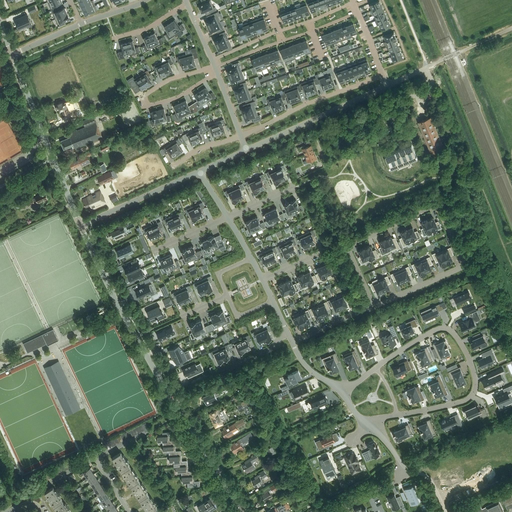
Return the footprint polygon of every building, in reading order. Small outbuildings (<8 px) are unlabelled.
[(61,0),(51,0),(48,2),(51,10),(57,8),(56,5),(63,2),(61,0)] [(91,1),(81,6),(83,10),(95,5),(93,0),(92,0),(91,1)] [(202,5),(199,6),(200,8),(199,8),(200,11),(201,11),(202,13),(214,8),(210,0),(209,0),(206,2),(207,2),(203,4),(202,4),(202,5)] [(309,0),(308,1),(310,7),(312,12),(317,10),(313,0),(309,0)] [(313,0),(317,10),(322,8),(318,0),(313,0)] [(322,9),(327,7),(324,0),(318,0),(322,8),(322,9)] [(379,1),(369,5),(371,10),(381,5),(379,1)] [(300,4),(301,7),(304,16),(310,14),(306,2),(300,4)] [(95,5),(83,10),(86,15),(98,10),(95,5)] [(372,16),(374,15),(384,11),(381,5),(371,10),(370,11),(372,16)] [(300,18),(300,17),(296,8),(295,6),(290,8),(290,9),(294,20),(300,18)] [(57,8),(51,10),(55,19),(68,13),(65,7),(58,10),(57,8)] [(289,22),(294,20),(290,9),(286,11),(285,11),(289,21),(289,22)] [(280,12),(284,23),(289,21),(285,11),(286,11),(285,10),(280,12)] [(375,18),(376,20),(386,15),(384,11),(374,15),(375,18)] [(212,18),(205,21),(208,27),(220,21),(216,12),(211,15),(212,18)] [(68,13),(55,19),(59,27),(64,24),(63,22),(70,19),(68,13)] [(377,26),(379,25),(388,21),(386,15),(376,20),(374,20),(377,26)] [(28,17),(15,22),(18,30),(31,24),(28,17)] [(263,31),(268,29),(264,17),(258,18),(263,31)] [(263,31),(258,18),(253,20),(258,33),(263,31)] [(181,24),(179,26),(175,20),(170,23),(177,34),(184,29),(181,24)] [(253,20),(248,22),(252,35),(253,35),(258,33),(253,20)] [(220,21),(208,27),(211,32),(217,30),(218,33),(224,30),(220,21)] [(391,25),(388,21),(379,25),(381,30),(391,25)] [(247,37),(252,35),(248,22),(243,24),(244,27),(247,37)] [(166,34),(169,39),(177,34),(170,23),(164,27),(168,33),(166,34)] [(357,34),(353,24),(348,25),(352,36),(357,34)] [(352,37),(352,36),(348,25),(343,27),(347,39),(352,37)] [(242,38),(247,37),(244,27),(239,28),(242,38)] [(343,27),(338,29),(342,41),(347,39),(343,27)] [(338,29),(332,31),(337,43),(342,41),(338,29)] [(332,31),(327,33),(332,44),(337,43),(332,31)] [(221,37),(214,40),(215,42),(214,42),(215,45),(216,45),(229,40),(225,32),(219,34),(221,37)] [(154,46),(154,47),(163,43),(161,38),(158,39),(155,33),(149,35),(154,46)] [(327,33),(322,35),(326,46),(332,44),(327,33)] [(395,38),(394,33),(384,36),(386,41),(395,38)] [(149,35),(144,38),(146,44),(144,46),(145,49),(146,51),(149,50),(149,49),(154,46),(149,35)] [(386,47),(387,47),(397,43),(395,38),(386,41),(384,42),(386,47)] [(217,46),(216,46),(217,49),(218,49),(219,51),(222,49),(222,50),(223,49),(226,48),(227,51),(233,49),(229,40),(216,45),(217,46)] [(306,40),(301,42),(305,52),(306,55),(311,53),(306,40)] [(138,47),(135,48),(133,41),(127,43),(130,54),(130,55),(139,53),(138,47)] [(296,44),(300,54),(301,54),(305,52),(301,42),(296,44)] [(125,58),(124,55),(130,54),(127,43),(121,44),(123,51),(117,52),(119,59),(125,58)] [(389,52),(390,52),(399,48),(397,43),(387,47),(389,52)] [(291,46),(295,57),(297,57),(300,55),(300,54),(296,44),(291,46)] [(291,46),(286,48),(290,60),(296,58),(295,57),(291,46)] [(189,67),(196,66),(194,59),(198,57),(196,48),(191,49),(192,53),(186,54),(189,67)] [(290,60),(286,48),(281,50),(285,62),(290,60)] [(390,52),(392,57),(401,53),(399,48),(390,52)] [(278,50),(273,52),(277,63),(282,61),(278,50)] [(273,52),(268,54),(272,64),(271,64),(272,66),(277,64),(277,63),(273,52)] [(394,62),(403,58),(401,53),(392,57),(394,62)] [(183,69),(189,67),(186,54),(177,57),(178,63),(181,62),(183,69)] [(268,54),(262,56),(266,66),(271,64),(272,64),(268,54)] [(257,57),(257,58),(262,70),(267,68),(266,66),(262,56),(257,57)] [(173,72),(170,65),(173,64),(170,58),(161,62),(167,75),(173,72)] [(257,72),(262,70),(257,58),(252,60),(257,72)] [(366,73),(371,71),(367,59),(361,61),(366,73)] [(361,61),(356,63),(361,75),(366,73),(361,61)] [(161,77),(167,75),(161,62),(153,66),(155,72),(158,71),(161,77)] [(228,72),(227,73),(228,76),(229,76),(242,71),(238,62),(232,65),(233,68),(231,69),(231,68),(230,69),(227,71),(228,72)] [(356,63),(351,65),(356,77),(361,75),(356,63)] [(350,79),(356,77),(351,65),(346,67),(350,79)] [(345,81),(350,79),(346,67),(341,69),(345,81)] [(345,81),(341,69),(336,70),(340,83),(345,81)] [(147,70),(140,75),(147,87),(152,83),(148,77),(151,75),(147,70)] [(229,77),(230,80),(231,80),(231,82),(238,79),(239,82),(245,80),(242,71),(229,76),(229,77)] [(324,75),(329,87),(335,85),(332,78),(335,77),(333,72),(324,75)] [(131,81),(135,86),(137,84),(141,90),(147,87),(140,75),(131,81)] [(323,89),(329,87),(324,75),(316,78),(318,84),(321,82),(323,89)] [(315,85),(318,84),(316,78),(308,81),(312,94),(318,91),(315,85)] [(307,96),(312,94),(308,81),(299,84),(299,85),(301,90),(304,89),(307,96)] [(241,87),(234,89),(236,95),(249,91),(246,82),(240,84),(241,87)] [(301,90),(299,85),(291,88),(296,101),(301,99),(299,93),(302,92),(301,90)] [(206,88),(200,91),(208,102),(216,97),(212,92),(210,94),(206,88)] [(283,91),(283,94),(285,97),(288,96),(290,103),(296,101),(291,88),(283,91)] [(199,108),(208,102),(200,91),(195,95),(199,101),(196,103),(199,108)] [(249,91),(236,95),(239,102),(245,99),(246,102),(252,100),(249,91)] [(285,99),(285,97),(283,94),(280,95),(281,96),(276,98),(280,109),(281,110),(285,108),(285,107),(283,100),(285,99)] [(275,97),(267,100),(269,105),(271,104),(274,111),(280,109),(276,98),(275,97)] [(65,100),(55,104),(57,110),(60,108),(60,109),(61,109),(63,114),(69,111),(67,107),(69,106),(67,103),(70,102),(68,98),(64,100),(65,100)] [(186,101),(180,103),(185,116),(194,112),(192,106),(189,107),(186,101)] [(242,111),(241,111),(242,114),(243,114),(243,115),(256,110),(254,105),(256,104),(255,101),(247,104),(248,106),(241,109),(242,111)] [(174,106),(177,113),(174,114),(176,117),(177,120),(185,116),(180,103),(174,106)] [(164,109),(158,110),(161,121),(167,119),(167,122),(170,121),(169,115),(166,116),(164,109)] [(152,126),(161,123),(161,121),(158,110),(151,112),(153,119),(150,120),(152,126)] [(256,110),(243,115),(245,120),(248,119),(249,120),(250,119),(252,118),(254,123),(262,119),(260,115),(258,115),(256,110)] [(70,137),(61,141),(64,148),(73,144),(75,149),(102,137),(93,116),(82,121),(85,127),(69,134),(70,137)] [(431,117),(418,122),(431,153),(443,147),(431,117)] [(219,134),(225,132),(222,126),(225,125),(223,119),(215,122),(219,134)] [(215,122),(206,125),(208,131),(211,130),(213,136),(219,134),(215,122)] [(198,142),(203,140),(200,134),(203,132),(201,127),(192,131),(198,142)] [(182,135),(185,141),(189,139),(192,145),(198,142),(192,131),(182,135)] [(179,145),(181,144),(178,139),(170,144),(177,155),(183,151),(179,145)] [(100,147),(102,151),(109,147),(107,143),(100,147)] [(411,143),(385,154),(389,165),(389,166),(390,166),(391,168),(396,166),(397,169),(398,170),(411,164),(411,163),(410,161),(410,160),(417,157),(416,155),(417,155),(417,154),(416,154),(411,143)] [(177,155),(170,144),(163,149),(165,153),(166,154),(168,152),(172,158),(177,155)] [(306,155),(313,152),(311,145),(304,148),(303,146),(298,148),(299,151),(302,150),(303,151),(304,151),(306,155)] [(316,158),(313,152),(306,155),(307,158),(306,159),(306,160),(303,161),(304,165),(309,163),(309,161),(316,158)] [(82,165),(82,166),(89,162),(85,153),(78,157),(78,158),(70,162),(73,169),(82,165)] [(107,170),(104,163),(98,166),(102,173),(107,170)] [(275,169),(281,181),(287,178),(284,171),(287,170),(284,165),(275,169)] [(281,181),(275,169),(266,173),(269,178),(272,177),(275,184),(281,181)] [(110,171),(97,177),(100,185),(114,178),(110,171)] [(254,178),(260,190),(266,188),(263,181),(266,180),(263,174),(254,178)] [(260,190),(254,178),(245,182),(248,188),(251,186),(254,193),(260,190)] [(239,200),(245,197),(242,190),(245,189),(243,183),(233,188),(239,200)] [(239,200),(233,188),(224,192),(227,197),(230,196),(233,203),(234,202),(235,203),(238,201),(238,200),(239,200)] [(100,191),(82,199),(86,207),(91,205),(92,209),(106,203),(100,191)] [(39,202),(48,199),(45,193),(33,198),(33,199),(35,203),(30,205),(31,207),(39,204),(39,202)] [(116,195),(110,198),(112,203),(119,200),(116,195)] [(290,202),(294,212),(295,212),(300,209),(301,212),(304,210),(302,205),(299,206),(296,199),(290,202)] [(193,206),(199,218),(200,219),(203,218),(202,216),(205,215),(202,209),(205,208),(202,202),(193,206)] [(296,214),(295,212),(294,212),(290,202),(284,205),(287,211),(284,213),(286,218),(296,214)] [(199,218),(193,206),(185,210),(187,216),(190,214),(193,221),(199,218)] [(276,222),(281,219),(282,220),(285,219),(283,213),(280,215),(276,208),(271,211),(276,222)] [(276,223),(276,222),(271,211),(265,213),(268,220),(265,222),(267,227),(276,223)] [(172,216),(178,228),(178,227),(179,228),(182,227),(181,226),(184,225),(181,219),(184,217),(181,212),(172,216)] [(178,228),(172,216),(164,220),(166,225),(169,224),(172,230),(178,228)] [(251,219),(257,232),(266,228),(263,222),(260,223),(257,217),(251,219)] [(427,220),(433,232),(442,228),(439,222),(436,224),(433,218),(432,217),(427,220)] [(257,232),(251,219),(245,222),(248,229),(245,230),(248,236),(257,232)] [(433,232),(427,220),(422,222),(422,223),(424,229),(421,230),(424,236),(433,232)] [(116,240),(125,236),(123,233),(125,232),(123,228),(128,226),(126,221),(121,223),(122,225),(118,227),(116,228),(107,232),(111,239),(114,237),(116,240)] [(151,225),(157,237),(163,234),(160,228),(163,227),(160,221),(151,225)] [(157,237),(151,225),(143,229),(145,235),(148,233),(151,240),(157,237)] [(413,228),(407,230),(412,243),(421,239),(418,232),(415,233),(413,228)] [(412,243),(407,230),(406,229),(401,231),(401,233),(403,239),(400,240),(403,247),(412,243)] [(305,234),(310,246),(316,243),(313,237),(316,235),(313,230),(305,234)] [(310,246),(305,234),(296,238),(298,243),(301,242),(304,248),(310,246)] [(208,239),(214,251),(225,246),(223,240),(217,243),(214,236),(212,237),(211,236),(208,238),(209,239),(208,239)] [(390,236),(385,239),(391,251),(397,249),(397,250),(400,248),(397,241),(394,243),(392,237),(391,237),(390,236)] [(291,254),(297,251),(294,245),(297,244),(294,238),(286,242),(291,254)] [(214,251),(208,239),(202,242),(205,248),(202,249),(205,255),(214,251)] [(391,251),(385,239),(380,241),(381,242),(380,242),(382,248),(379,249),(382,255),(391,251)] [(291,254),(286,242),(277,246),(279,252),(282,251),(285,257),(291,254)] [(134,252),(130,244),(117,251),(120,258),(134,252)] [(187,248),(193,260),(201,256),(199,251),(196,252),(193,246),(187,248)] [(364,248),(370,261),(379,257),(376,251),(373,252),(371,247),(370,247),(369,246),(364,248)] [(275,247),(266,251),(272,263),(278,260),(275,254),(278,253),(275,247)] [(441,251),(447,264),(452,262),(452,260),(453,260),(450,255),(453,253),(450,247),(441,251)] [(193,260),(187,248),(181,251),(184,258),(181,259),(184,264),(193,260)] [(370,261),(364,248),(359,250),(360,252),(359,252),(361,258),(358,259),(361,265),(370,261)] [(272,263),(266,251),(258,255),(260,260),(263,259),(266,266),(268,265),(269,266),(272,264),(271,263),(272,263)] [(447,264),(441,251),(436,254),(435,253),(432,254),(435,261),(438,260),(441,265),(442,266),(447,264)] [(166,258),(172,270),(180,266),(178,260),(175,262),(172,255),(170,256),(169,255),(166,257),(167,258),(166,258)] [(172,270),(166,258),(165,257),(162,259),(163,260),(160,261),(163,267),(160,268),(163,274),(172,270)] [(426,272),(432,270),(429,264),(432,263),(429,257),(420,261),(426,272)] [(137,260),(136,260),(131,262),(132,262),(133,264),(124,268),(124,269),(125,268),(128,275),(141,269),(140,266),(138,262),(139,262),(137,262),(136,260),(137,260)] [(426,272),(420,261),(412,265),(414,271),(417,269),(420,275),(420,274),(421,276),(426,273),(426,272)] [(330,269),(328,264),(322,266),(326,276),(327,278),(327,279),(333,276),(333,275),(336,274),(333,268),(330,269)] [(315,276),(318,282),(327,278),(326,276),(322,266),(316,269),(318,275),(315,276)] [(400,270),(405,282),(406,282),(410,280),(409,280),(410,279),(411,279),(408,273),(411,272),(408,266),(400,270)] [(130,281),(130,282),(139,278),(140,280),(140,281),(145,278),(144,276),(145,275),(144,275),(141,269),(128,275),(131,281),(130,281)] [(405,282),(400,270),(391,274),(393,280),(396,279),(399,284),(405,282)] [(312,277),(310,272),(304,274),(309,285),(314,282),(315,283),(318,282),(315,276),(312,277)] [(297,284),(299,290),(308,286),(303,275),(297,278),(300,283),(297,284)] [(202,280),(207,292),(213,290),(210,283),(213,281),(211,276),(202,280)] [(384,291),(385,292),(389,290),(388,289),(390,289),(387,283),(390,282),(387,276),(379,280),(384,291)] [(379,280),(378,279),(372,281),(373,283),(370,284),(372,290),(375,288),(378,294),(384,291),(379,280)] [(207,292),(202,280),(193,284),(195,290),(198,288),(201,295),(202,294),(203,295),(207,293),(206,293),(207,292)] [(293,286),(290,281),(284,283),(289,293),(290,295),(298,291),(296,285),(293,286)] [(284,297),(290,295),(289,293),(284,283),(279,286),(280,290),(279,291),(281,296),(283,295),(284,297)] [(150,294),(151,296),(156,294),(151,284),(135,291),(138,296),(139,295),(140,298),(150,294)] [(181,290),(186,302),(192,299),(189,292),(192,291),(190,285),(181,290)] [(165,286),(161,287),(165,296),(169,294),(165,286)] [(25,287),(0,298),(0,348),(44,328),(25,287)] [(186,302),(181,290),(172,294),(174,299),(177,298),(180,304),(182,304),(182,305),(186,303),(185,302),(186,302)] [(472,298),(469,291),(456,296),(459,304),(472,298)] [(347,299),(344,293),(336,297),(337,299),(341,309),(347,306),(344,300),(347,299)] [(170,297),(163,300),(166,308),(174,304),(170,297)] [(332,306),(335,311),(341,309),(337,299),(336,297),(327,301),(329,307),(332,306)] [(317,306),(318,308),(322,317),(328,314),(326,309),(328,308),(326,302),(323,303),(317,306)] [(152,323),(157,320),(159,319),(164,316),(159,305),(153,308),(147,311),(148,312),(151,320),(152,323)] [(436,305),(421,312),(422,316),(425,321),(440,314),(436,305)] [(318,308),(317,306),(308,310),(311,316),(314,314),(316,320),(322,317),(318,308)] [(103,312),(96,315),(98,317),(107,313),(105,309),(102,310),(103,312)] [(217,313),(222,325),(231,321),(229,316),(226,317),(223,310),(217,313)] [(310,316),(307,310),(298,314),(299,316),(304,325),(309,323),(307,317),(310,316)] [(473,313),(474,317),(460,323),(463,329),(463,331),(468,329),(468,330),(469,329),(469,328),(475,326),(473,322),(476,321),(477,321),(480,319),(477,311),(472,313),(473,313)] [(222,325),(217,313),(211,316),(214,323),(211,324),(213,329),(222,325)] [(292,320),(294,325),(296,324),(298,328),(304,325),(299,316),(298,314),(298,313),(292,315),(294,319),(292,320)] [(418,326),(415,319),(412,320),(413,324),(401,329),(402,332),(401,332),(403,337),(404,336),(404,337),(409,335),(408,334),(414,331),(412,328),(415,327),(418,326)] [(202,320),(196,323),(201,335),(210,331),(208,325),(205,327),(202,320)] [(201,335),(196,323),(190,325),(193,332),(190,333),(192,339),(201,335)] [(270,325),(261,329),(266,341),(272,338),(269,332),(272,330),(270,325)] [(172,326),(157,332),(161,340),(170,336),(170,337),(175,335),(174,334),(175,333),(172,326)] [(53,329),(23,343),(28,353),(47,343),(48,345),(59,340),(53,329)] [(266,341),(261,329),(252,333),(254,339),(257,337),(260,344),(261,343),(262,344),(266,342),(265,342),(266,341)] [(473,336),(472,336),(474,339),(473,340),(474,342),(471,343),(473,349),(479,346),(480,347),(481,347),(481,348),(487,345),(483,335),(481,336),(480,333),(479,333),(480,333),(473,336)] [(388,335),(381,338),(383,344),(387,342),(388,343),(388,342),(390,346),(396,344),(392,334),(389,336),(388,335)] [(240,339),(245,351),(251,348),(248,342),(251,340),(249,335),(240,339)] [(245,351),(240,339),(231,343),(234,348),(236,347),(239,353),(245,351)] [(439,360),(441,360),(444,358),(442,356),(449,353),(447,350),(446,347),(448,346),(447,346),(448,346),(446,340),(437,344),(436,342),(433,344),(432,344),(434,348),(439,360)] [(362,344),(365,350),(364,351),(363,352),(366,357),(374,353),(375,355),(379,353),(375,344),(371,345),(370,341),(362,344)] [(228,344),(219,348),(224,360),(225,360),(225,361),(228,360),(228,359),(230,357),(227,351),(230,350),(228,344)] [(168,350),(172,358),(184,352),(179,346),(168,350)] [(418,360),(420,359),(423,365),(433,361),(427,347),(423,349),(424,351),(415,354),(418,360)] [(224,360),(219,348),(210,352),(213,358),(215,357),(218,363),(224,360)] [(483,353),(485,357),(479,360),(482,368),(488,365),(488,366),(492,364),(494,363),(492,359),(495,358),(491,349),(483,353)] [(352,354),(345,357),(348,363),(346,364),(347,364),(346,365),(348,370),(357,366),(358,368),(362,366),(355,351),(351,352),(352,354)] [(184,352),(172,358),(177,365),(188,360),(184,352)] [(324,362),(326,369),(327,369),(328,369),(330,369),(331,373),(339,370),(335,362),(339,361),(336,354),(335,353),(333,353),(333,354),(326,357),(328,360),(324,362)] [(404,374),(403,373),(408,370),(409,370),(411,369),(407,360),(406,360),(401,363),(402,364),(400,365),(399,365),(397,366),(393,368),(394,371),(396,376),(397,377),(404,374)] [(188,378),(200,373),(195,363),(182,369),(184,372),(185,372),(188,378)] [(450,376),(453,375),(458,386),(463,383),(464,385),(465,384),(464,383),(465,382),(462,375),(462,374),(463,373),(461,367),(460,366),(458,367),(456,364),(446,368),(448,372),(448,373),(450,376)] [(488,374),(489,378),(483,381),(486,388),(496,384),(495,382),(496,382),(496,381),(499,380),(500,382),(503,381),(500,374),(504,372),(502,368),(488,374)] [(61,369),(50,374),(65,406),(75,401),(61,369)] [(286,379),(287,383),(290,382),(290,383),(302,378),(301,377),(302,377),(299,370),(292,373),(291,374),(292,376),(286,379)] [(438,381),(431,384),(434,391),(432,391),(433,391),(432,392),(434,397),(443,393),(444,395),(447,394),(448,394),(439,375),(435,377),(438,381)] [(234,389),(242,385),(238,379),(231,383),(234,389)] [(206,403),(208,402),(209,404),(212,403),(217,400),(215,395),(228,389),(226,384),(210,391),(211,393),(203,397),(206,403)] [(306,385),(293,390),(293,391),(290,392),(291,395),(294,394),(296,398),(302,395),(303,395),(309,392),(306,385)] [(415,387),(414,387),(408,390),(410,396),(409,397),(408,398),(410,403),(416,400),(420,399),(420,401),(424,399),(418,385),(415,387)] [(494,397),(495,397),(498,403),(499,406),(500,408),(501,407),(501,408),(510,404),(508,399),(510,398),(509,394),(511,393),(508,394),(507,392),(508,391),(507,391),(494,397)] [(306,405),(310,403),(313,409),(327,403),(325,396),(306,404),(306,405)] [(251,412),(248,403),(238,408),(237,408),(238,411),(244,408),(246,414),(251,412)] [(467,415),(467,414),(468,418),(478,414),(480,419),(488,415),(485,409),(480,410),(480,409),(480,408),(479,408),(478,405),(465,410),(467,414),(466,414),(467,415)] [(210,413),(213,419),(225,414),(223,410),(222,410),(221,408),(210,413)] [(227,418),(225,414),(213,419),(216,426),(227,421),(226,418),(227,418)] [(457,414),(450,418),(450,417),(450,418),(445,420),(445,419),(442,421),(441,422),(442,426),(444,430),(461,422),(457,414)] [(224,427),(225,429),(222,431),(226,439),(234,434),(233,432),(238,429),(237,428),(246,423),(243,418),(229,426),(228,425),(224,427)] [(425,438),(436,433),(430,419),(425,421),(423,422),(424,424),(418,427),(420,432),(421,432),(422,432),(425,438)] [(394,434),(393,434),(394,435),(395,435),(397,440),(412,433),(410,429),(408,424),(407,424),(402,427),(403,429),(394,432),(394,434)] [(162,432),(163,436),(157,436),(158,442),(163,442),(163,446),(174,446),(175,446),(175,442),(168,442),(168,436),(169,435),(169,432),(162,432)] [(328,436),(315,441),(318,447),(320,446),(321,448),(331,443),(331,444),(330,444),(330,445),(332,444),(331,443),(336,441),(339,440),(336,433),(332,434),(328,436)] [(250,439),(247,435),(230,445),(235,453),(238,450),(239,451),(244,449),(240,443),(242,441),(244,443),(250,439)] [(372,457),(379,454),(378,453),(380,452),(378,447),(376,447),(375,445),(376,445),(375,443),(374,444),(374,442),(373,442),(372,442),(369,443),(369,444),(367,445),(369,451),(364,453),(367,458),(372,456),(372,457)] [(169,452),(169,457),(180,456),(181,456),(181,452),(175,452),(174,446),(163,446),(164,452),(169,452)] [(265,450),(268,456),(276,453),(273,447),(265,450)] [(118,466),(122,471),(129,466),(121,453),(113,458),(116,464),(115,464),(117,467),(118,466)] [(353,453),(345,456),(351,471),(352,474),(360,470),(361,470),(357,463),(359,462),(357,458),(355,458),(353,453)] [(246,463),(242,465),(247,472),(249,471),(250,472),(255,469),(252,463),(258,459),(255,455),(245,461),(246,463)] [(180,456),(169,457),(170,462),(175,462),(175,467),(186,466),(188,466),(187,462),(181,463),(180,456)] [(330,462),(327,457),(320,460),(323,468),(325,468),(326,472),(325,473),(328,479),(337,475),(331,461),(330,462)] [(127,480),(131,485),(139,480),(129,466),(122,471),(126,478),(124,478),(126,481),(127,480)] [(181,472),(182,477),(192,476),(194,476),(193,472),(187,473),(186,466),(175,467),(176,472),(181,472)] [(87,478),(94,474),(90,468),(80,474),(81,476),(84,474),(87,478)] [(260,473),(261,474),(259,475),(258,475),(254,477),(255,479),(252,481),(256,487),(258,485),(259,486),(264,483),(261,479),(263,478),(267,475),(264,470),(260,473)] [(91,484),(97,479),(94,474),(87,478),(84,480),(85,482),(88,480),(91,484)] [(192,476),(182,477),(182,482),(187,482),(188,487),(200,486),(200,482),(193,483),(192,476)] [(94,489),(101,485),(97,479),(91,484),(87,486),(89,488),(92,486),(94,489)] [(136,494),(140,500),(148,495),(139,480),(131,485),(135,492),(133,492),(135,495),(136,494)] [(265,493),(261,495),(265,501),(267,499),(268,500),(273,497),(270,493),(279,488),(276,483),(270,487),(269,488),(268,487),(265,489),(266,490),(264,491),(265,493)] [(98,495),(105,491),(101,485),(94,489),(91,491),(92,493),(96,491),(98,495)] [(421,501),(414,485),(404,489),(409,500),(414,498),(416,503),(421,501)] [(54,506),(62,501),(53,487),(45,492),(49,498),(48,499),(49,501),(50,500),(54,506)] [(511,490),(501,496),(507,509),(511,506),(511,490)] [(100,502),(108,496),(105,491),(98,495),(95,497),(96,499),(97,498),(100,502)] [(400,498),(397,500),(395,494),(387,497),(392,509),(399,506),(400,508),(404,506),(400,498)] [(151,511),(157,509),(148,495),(140,500),(144,506),(143,507),(144,509),(146,508),(148,511),(151,511)] [(204,502),(210,511),(218,506),(212,495),(209,497),(210,499),(204,502)] [(103,508),(112,502),(108,496),(102,501),(100,502),(98,503),(100,505),(101,504),(103,508)] [(69,511),(62,501),(54,506),(58,511),(69,511)] [(283,509),(285,508),(286,509),(289,507),(286,501),(283,503),(284,504),(282,505),(281,505),(276,508),(275,507),(273,506),(271,508),(271,509),(267,511),(277,511),(283,509)] [(481,509),(480,505),(464,511),(500,511),(503,511),(499,501),(481,509)] [(107,508),(108,511),(110,511),(116,508),(112,502),(103,508),(102,509),(103,511),(107,508)] [(198,511),(208,511),(210,511),(204,502),(198,506),(197,504),(194,506),(198,511)]
